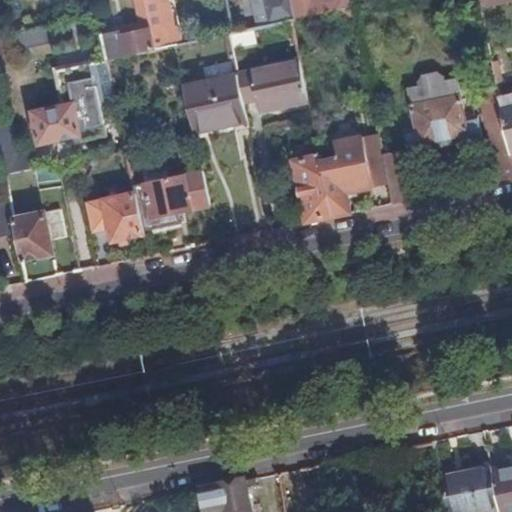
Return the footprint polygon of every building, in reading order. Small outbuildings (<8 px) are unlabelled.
[(153,34),(145,0),(133,0),(140,26),(115,31),(115,29),(101,32),(108,64),(157,53),(176,49),(180,48),(176,29),(153,34)] [(293,8),(291,0),(265,0),(272,28),(293,24),(297,23),(293,8)] [(354,11),(350,0),(330,0),(293,8),(297,23),(354,11)] [(511,2),(511,0),(479,0),(481,9),(511,2)] [(360,9),(354,11),(362,50),(370,48),(364,15),(361,16),(360,9)] [(310,103),(302,65),(241,77),(246,105),(258,102),(260,114),(310,103)] [(468,123),(462,101),(458,82),(446,84),(445,80),(439,75),(423,78),(421,85),(421,89),(409,92),(418,134),(406,137),(410,156),(424,153),(423,147),(468,138),(469,144),(484,141),(479,120),(468,123)] [(246,105),(241,77),(186,89),(196,137),(234,129),(237,142),(254,139),(246,105)] [(110,140),(99,88),(73,93),(76,107),(35,115),(41,146),(81,138),(83,146),(110,140)] [(511,149),(501,99),(499,90),(481,94),(500,184),(511,181),(511,149)] [(511,96),(501,99),(511,149),(511,96)] [(475,98),(462,101),(468,123),(479,120),(475,98)] [(386,156),(381,135),(338,144),(342,159),(323,164),(335,219),(354,215),(350,196),(392,187),(386,156)] [(402,152),(386,156),(392,187),(397,206),(413,203),(402,152)] [(7,177),(34,171),(30,153),(3,159),(7,177)] [(335,219),(323,164),(322,158),(313,159),(302,162),(296,163),(309,225),(335,219)] [(147,188),(137,191),(138,195),(144,222),(154,220),(154,221),(213,209),(205,174),(170,181),(152,185),(147,187),(147,188)] [(151,181),(152,185),(170,181),(169,177),(151,181)] [(0,239),(19,236),(17,221),(10,193),(5,193),(0,191),(0,239)] [(144,222),(138,195),(91,206),(97,233),(113,229),(116,243),(147,236),(144,222)] [(19,236),(25,262),(55,256),(52,242),(67,239),(61,212),(17,221),(19,236)] [(436,442),(393,451),(400,481),(442,473),(436,442)] [(386,453),(368,456),(375,485),(392,481),(386,453)] [(511,462),(493,466),(502,509),(511,506),(511,462)] [(493,466),(443,477),(450,511),(502,511),(502,509),(493,466)] [(204,490),(208,511),(209,511),(226,508),(227,511),(253,511),(246,481),(204,490)]
